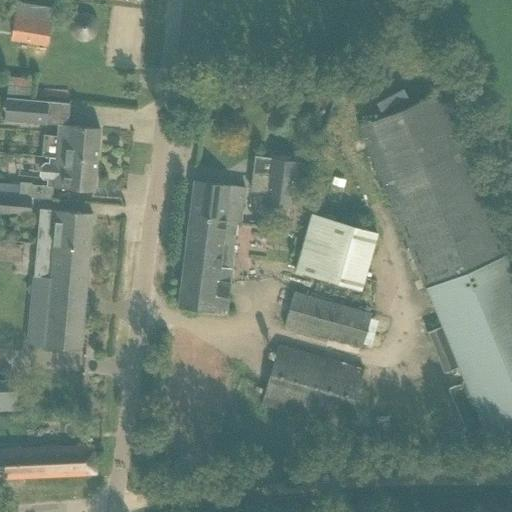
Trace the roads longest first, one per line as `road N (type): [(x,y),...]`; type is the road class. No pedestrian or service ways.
road 1 (residential): [(111,505),(145,271),(171,0)]
road 2 (track): [(511,479),(345,480),(111,505)]
